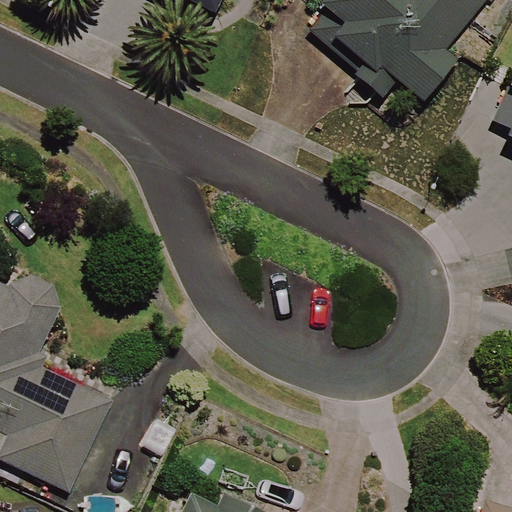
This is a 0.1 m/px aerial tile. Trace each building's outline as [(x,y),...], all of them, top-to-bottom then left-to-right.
[(166,0),(207,20),(216,0),(166,0)] [(480,0),(325,0),(303,28),(359,74),(350,84),(375,104),(389,87),(414,107),(450,63),(438,53),(480,0)] [(511,81),(486,136),(511,148),(511,81)] [(52,311),(0,287),(0,467),(62,495),(106,400),(28,365),(52,311)] [(224,511),(188,495),(180,511),(224,511)]
